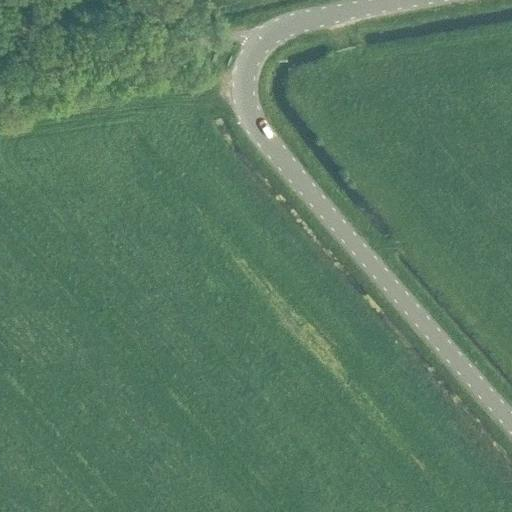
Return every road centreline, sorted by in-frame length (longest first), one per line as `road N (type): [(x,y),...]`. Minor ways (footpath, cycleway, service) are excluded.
road 1 (unclassified): [(269,29),(241,81),(255,128),(511,420)]
road 2 (unclassified): [(269,29),(404,0)]
